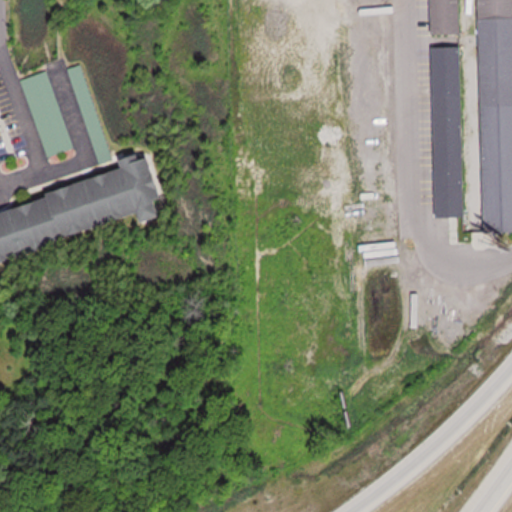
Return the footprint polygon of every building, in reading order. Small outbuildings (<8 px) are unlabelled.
[(432,0),(433,32),(461,32),(460,0),(432,0)] [(511,0),(480,0),(485,228),(511,227),(511,0)] [(438,215),(466,215),(463,45),(435,46),(438,215)] [(50,69),(24,77),(47,155),(73,147),(50,69)] [(0,208),(0,260),(145,217),(146,219),(165,214),(161,202),(165,194),(155,159),(141,152),(124,157),(128,170),(0,208)]
